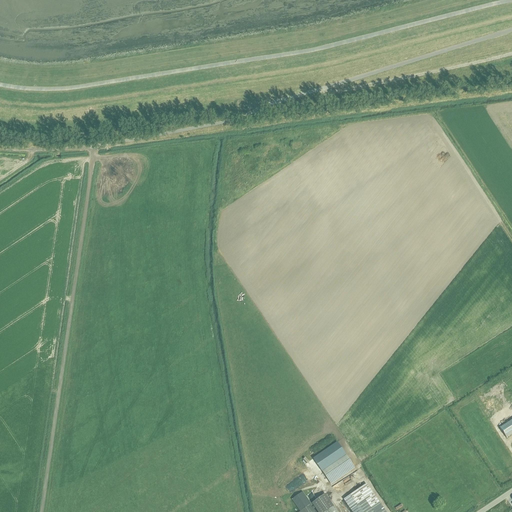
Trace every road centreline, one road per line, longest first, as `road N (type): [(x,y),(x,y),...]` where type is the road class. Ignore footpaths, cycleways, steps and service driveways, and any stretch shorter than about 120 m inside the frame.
road 1 (unclassified): [(0,86),(72,89),(312,51),(511,2)]
road 2 (track): [(41,511),(93,149)]
